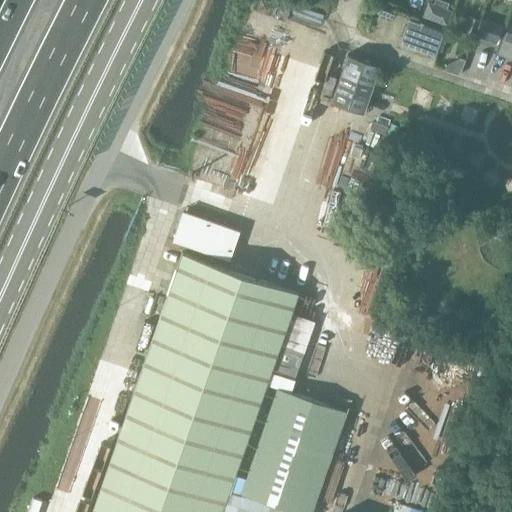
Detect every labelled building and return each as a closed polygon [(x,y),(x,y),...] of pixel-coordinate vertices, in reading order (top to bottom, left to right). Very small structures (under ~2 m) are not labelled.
[(435,0),(434,4),(428,2),(423,15),(446,24),(451,10),(446,8),(448,3),(440,0),(435,0)] [(469,16),(464,30),(474,33),(479,20),(469,16)] [(511,58),(511,41),(503,39),(502,38),(496,53),(511,58)] [(348,54),(331,102),(362,112),(379,65),(348,54)] [(183,212),(173,240),(229,259),(239,232),(183,212)] [(182,252),(91,511),(310,511),(346,410),(277,386),(245,477),(235,474),(271,371),(295,379),(315,321),(291,313),(298,292),(182,252)]
